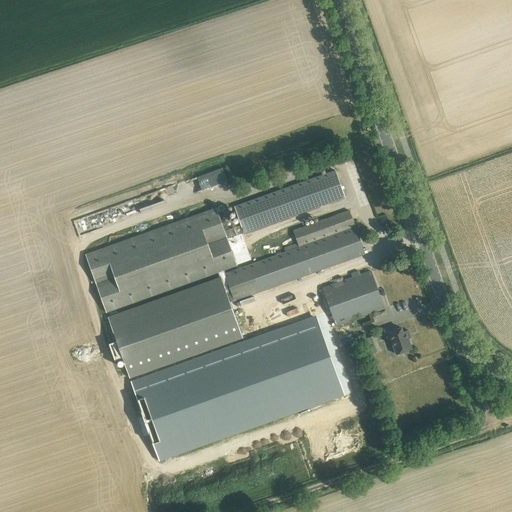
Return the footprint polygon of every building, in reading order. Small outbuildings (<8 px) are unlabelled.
[(216,207),(85,254),(106,313),(217,273),(218,273),(220,277),(228,298),(232,296),(234,300),(234,301),(355,257),(365,254),(355,227),(349,210),(294,230),(298,243),(300,247),(287,252),(225,274),(224,271),(237,266),(227,238),(244,232),(335,200),(344,197),(335,170),(326,174),(235,206),(241,225),(225,231),(216,207)] [(353,277),(311,292),(324,330),(384,308),(371,271),(360,275),(359,271),(351,274),(353,277)] [(220,277),(108,317),(117,341),(109,344),(114,359),(122,356),(130,378),(175,361),(225,343),(242,337),(240,331),(228,298),(220,277)] [(313,317),(131,382),(160,462),(342,396),(313,317)] [(386,329),(385,329),(389,341),(391,340),(396,354),(412,349),(408,339),(410,338),(408,330),(403,332),(401,328),(396,329),(395,325),(386,329)]
